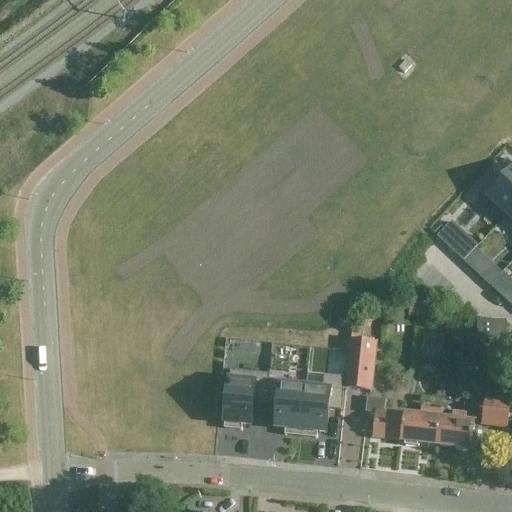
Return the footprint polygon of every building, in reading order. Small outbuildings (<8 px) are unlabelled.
[(405,61),(398,69),(404,75),(412,67),(405,61)] [(495,177),(478,196),(504,220),(511,211),(511,174),(503,184),(495,177)] [(451,223),(437,238),(464,262),(477,248),(451,223)] [(149,228),(94,228),(94,368),(96,367),(96,393),(154,392),(154,228),(149,228)] [(504,272),(477,248),(464,262),(490,287),(504,272)] [(511,279),(504,272),(490,287),(511,307),(511,279)] [(507,339),(506,326),(506,324),(480,325),(481,340),(507,339)] [(266,405),(268,381),(272,345),(250,343),(247,373),(230,372),(225,421),(224,430),(242,432),(242,426),(251,427),(253,403),(266,405)] [(350,344),(345,391),(371,394),(376,346),(350,344)] [(343,393),(344,379),(324,377),(323,386),(306,385),(301,438),(317,440),(317,434),(326,435),(329,411),(341,413),(343,393)] [(284,437),(301,438),(306,385),(268,381),(266,405),(279,406),(276,430),(285,431),(284,437)] [(487,400),(484,426),(508,429),(511,403),(487,400)] [(374,440),(404,443),(403,444),(406,445),(406,448),(419,449),(420,446),(438,448),(441,421),(442,421),(443,412),(429,411),(428,419),(384,415),(385,403),(368,401),(367,414),(377,416),(374,440)] [(442,421),(441,421),(438,448),(473,452),(476,425),(466,424),(467,415),(454,414),(453,422),(442,421)]
